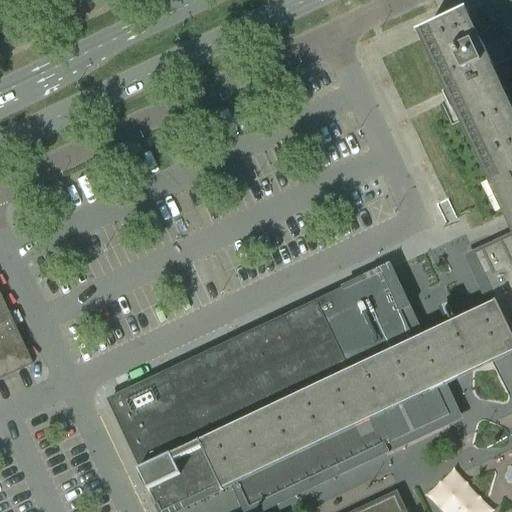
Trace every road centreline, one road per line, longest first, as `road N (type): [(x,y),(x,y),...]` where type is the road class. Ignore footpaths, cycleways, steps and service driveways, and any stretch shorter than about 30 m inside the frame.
road 1 (residential): [(0,187),(402,0)]
road 2 (secondary): [(0,145),(308,0)]
road 3 (residential): [(0,416),(69,383),(0,239)]
road 4 (secondary): [(199,0),(0,101)]
